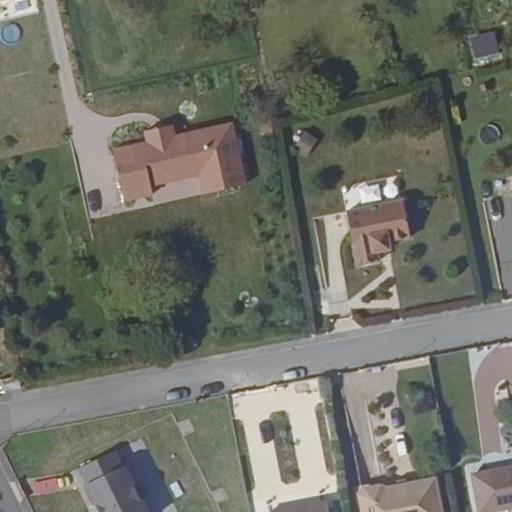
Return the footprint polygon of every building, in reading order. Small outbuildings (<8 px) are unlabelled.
[(214,192),(256,184),(242,123),(177,137),(175,124),(148,130),(151,142),(123,148),(133,199),(161,192),(159,184),(210,173),(214,192)] [(303,128),(293,146),(307,154),(317,136),(303,128)] [(396,245),(419,242),(412,204),(355,214),(365,268),(386,265),(385,254),(397,252),(396,245)] [(10,390),(28,388),(27,378),(9,379),(10,390)] [(148,483),(140,483),(124,450),(87,467),(94,480),(94,483),(107,511),(154,511),(150,503),(149,500),(153,494),(153,490),(148,483)] [(511,465),(487,470),(495,508),(511,504),(511,465)] [(450,511),(445,477),(398,486),(394,482),(381,485),(377,490),(381,511),(450,511)] [(454,511),(448,477),(445,477),(450,511),(454,511)] [(336,511),(334,496),(301,503),(301,507),(292,508),(292,505),(273,508),(273,511),(336,511)]
